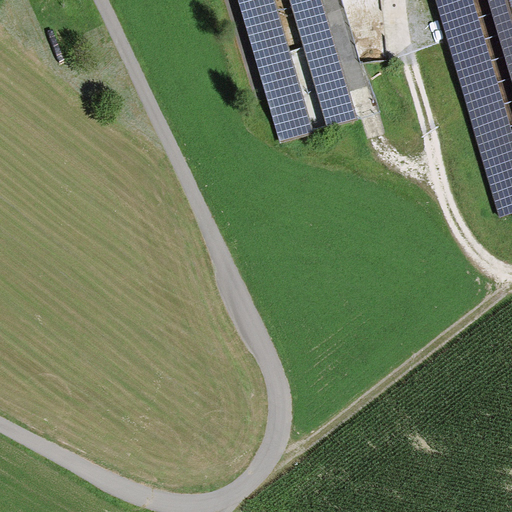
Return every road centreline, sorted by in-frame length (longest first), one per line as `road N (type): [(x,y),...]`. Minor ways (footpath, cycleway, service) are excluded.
road 1 (track): [(0,430),(116,489),(184,508),(215,504),(246,484),(275,439),(276,386),(101,0)]
road 2 (track): [(511,286),(246,484)]
road 3 (track): [(400,0),(447,201),(469,251),(511,284)]
